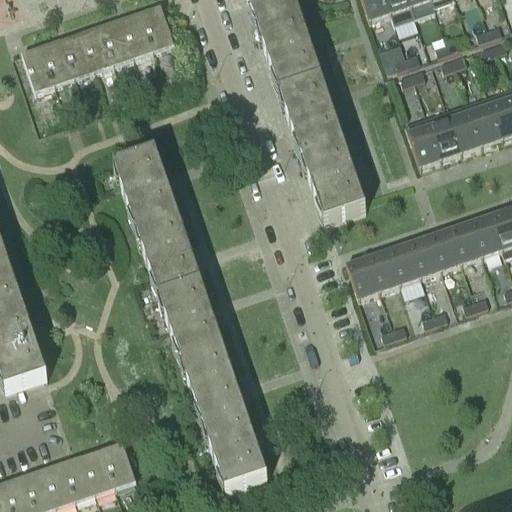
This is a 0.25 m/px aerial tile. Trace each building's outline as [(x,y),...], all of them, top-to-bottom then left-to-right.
[(290,0),(243,0),(256,37),(298,23),(290,0)] [(390,23),(381,0),(358,0),(368,30),(370,30),(370,29),(389,22),(389,23),(390,23)] [(410,16),(404,0),(381,0),(390,23),(391,23),(390,22),(409,15),(410,17),(410,16)] [(433,16),(427,0),(404,0),(410,16),(411,16),(411,15),(430,8),(432,16),(433,16)] [(453,8),(450,0),(427,0),(433,16),(453,8)] [(159,16),(140,22),(153,61),(174,54),(160,14),(159,15),(159,16)] [(153,61),(140,22),(140,21),(139,22),(139,23),(121,29),(134,68),(153,61)] [(298,23),(256,37),(278,102),(320,88),(298,23)] [(134,68),(121,29),(120,28),(119,28),(119,29),(101,35),(114,74),(134,68)] [(501,43),(497,33),(486,37),(489,47),(501,43)] [(114,74),(101,35),(99,35),(100,36),(81,42),(94,81),(114,74)] [(489,47),(486,37),(475,41),(478,50),(489,47)] [(94,81),(81,42),(81,41),(80,42),(80,43),(61,49),(75,88),(94,81)] [(459,57),(456,47),(445,51),(448,61),(459,57)] [(75,88),(61,49),(61,48),(60,49),(42,56),(55,94),(75,88)] [(506,59),(503,49),(492,53),(496,62),(506,59)] [(402,51),(383,57),(387,70),(406,64),(402,51)] [(448,61),(445,51),(434,55),(437,65),(448,61)] [(496,62),(492,53),(480,57),(483,67),(496,62)] [(55,94),(42,56),(42,55),(40,55),(41,56),(22,62),(22,61),(21,62),(34,102),(55,94)] [(419,71),(415,61),(404,65),(407,74),(419,71)] [(465,73),(462,63),(451,67),(455,76),(465,73)] [(407,74),(404,65),(393,69),(396,78),(407,74)] [(455,76),(451,67),(439,71),(442,80),(455,76)] [(424,87),(421,77),(411,81),(414,90),(424,87)] [(414,90),(411,81),(398,85),(402,94),(414,90)] [(342,153),(333,125),(320,88),(278,102),(300,167),(342,153)] [(119,98),(113,100),(116,111),(123,108),(119,98)] [(511,111),(507,98),(486,105),(501,149),(502,149),(502,147),(511,143),(511,111)] [(501,149),(486,105),(467,112),(481,156),(482,156),(481,154),(500,148),(500,149),(501,149)] [(481,156),(467,112),(445,119),(460,163),(461,163),(461,161),(480,155),(480,156),(481,156)] [(460,163),(445,119),(426,126),(440,170),(441,170),(440,168),(459,162),(460,163)] [(440,170),(426,126),(404,133),(419,177),(420,177),(420,175),(439,169),(439,170),(440,170)] [(365,219),(352,181),(342,153),(300,167),(323,233),(365,219)] [(177,227),(162,181),(155,161),(113,175),(135,241),(177,227)] [(511,263),(511,220),(510,215),(508,216),(509,217),(490,223),(490,222),(489,222),(504,266),(511,263)] [(504,266),(489,222),(488,223),(488,224),(470,230),(469,229),(468,229),(481,267),(482,267),(482,265),(500,259),(503,266),(504,266)] [(177,227),(135,241),(158,306),(200,292),(177,227)] [(481,267),(468,229),(468,230),(468,231),(449,237),(449,236),(448,236),(461,274),(462,274),(461,272),(480,266),(480,267),(481,267)] [(461,274),(448,236),(447,237),(447,238),(429,244),(428,243),(427,243),(440,281),(441,281),(441,279),(460,273),(460,274),(461,274)] [(440,281),(427,243),(427,244),(427,245),(408,251),(408,250),(407,250),(420,288),(421,288),(420,286),(439,280),(440,281)] [(420,288),(407,250),(406,251),(406,252),(388,258),(387,257),(386,257),(399,295),(400,295),(400,293),(419,287),(419,288),(420,288)] [(0,328),(24,321),(11,284),(1,255),(0,255),(0,328)] [(399,295),(386,257),(386,258),(386,259),(367,265),(367,264),(366,264),(379,302),(380,301),(379,300),(398,294),(399,295)] [(379,302),(366,264),(365,265),(366,266),(347,272),(347,271),(345,272),(358,309),(359,308),(359,307),(378,301),(378,302),(379,302)] [(222,357),(206,311),(200,292),(158,306),(180,371),(222,357)] [(511,306),(511,295),(502,299),(506,308),(511,306)] [(487,315),(484,305),(473,309),(476,318),(487,315)] [(476,318),(473,309),(462,313),(465,322),(476,318)] [(446,328),(443,319),(432,323),(435,332),(446,328)] [(46,387),(36,357),(24,321),(0,328),(0,387),(4,401),(46,387)] [(435,332),(432,323),(421,327),(424,336),(435,332)] [(406,342),(402,333),(391,337),(394,346),(406,342)] [(394,346),(391,337),(380,341),(383,350),(394,346)] [(244,422),(222,357),(180,371),(202,436),(244,422)] [(266,488),(250,440),(244,422),(202,436),(224,502),(266,488)] [(135,490),(122,450),(120,451),(121,452),(102,458),(115,497),(135,490)] [(115,497),(102,458),(102,457),(100,458),(101,459),(82,465),(82,464),(82,465),(95,504),(115,497)] [(95,504),(82,465),(82,464),(81,464),(81,465),(63,471),(76,510),(95,504)] [(70,511),(76,510),(63,471),(62,471),(61,471),(61,472),(43,478),(54,511),(70,511)] [(54,511),(43,478),(43,477),(41,478),(42,479),(23,485),(32,511),(54,511)] [(32,511),(23,485),(23,484),(22,484),(22,485),(3,491),(10,511),(32,511)] [(0,511),(10,511),(3,491),(2,491),(2,492),(0,492),(0,511)]
